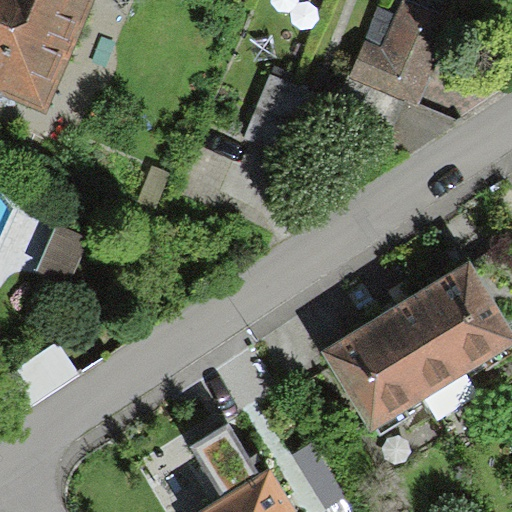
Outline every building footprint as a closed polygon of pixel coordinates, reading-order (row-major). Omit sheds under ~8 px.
[(80,1),(78,0),(0,0),(0,84),(40,100),(80,1)] [(365,41),(352,74),(422,102),(457,16),(415,0),(398,0),(380,47),(365,41)] [(81,275),(94,231),(53,219),(40,263),(81,275)] [(511,329),(471,260),(425,288),(474,371),(511,348),(511,329)] [(425,288),(381,315),(431,395),(474,371),(425,288)] [(381,315),(323,350),(373,432),(431,395),(381,315)] [(303,511),(275,465),(260,474),(229,424),(197,443),(228,495),(198,511),(303,511)] [(309,438),(290,449),(325,508),(344,497),(309,438)] [(418,511),(412,501),(394,511),(418,511)]
